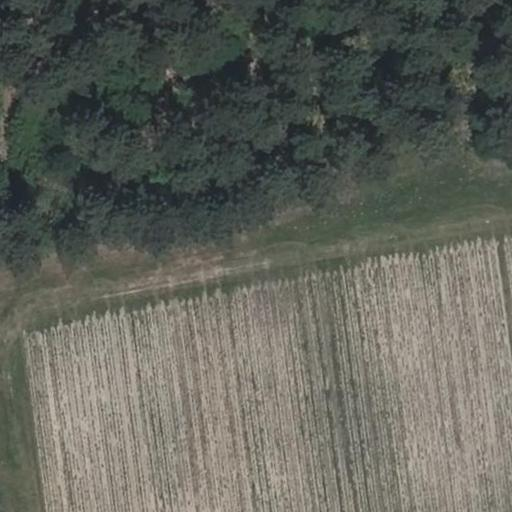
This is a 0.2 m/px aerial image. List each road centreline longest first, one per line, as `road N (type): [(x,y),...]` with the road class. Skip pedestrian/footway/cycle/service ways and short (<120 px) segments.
road 1 (track): [(0,316),(511,214)]
road 2 (track): [(30,511),(0,316)]
